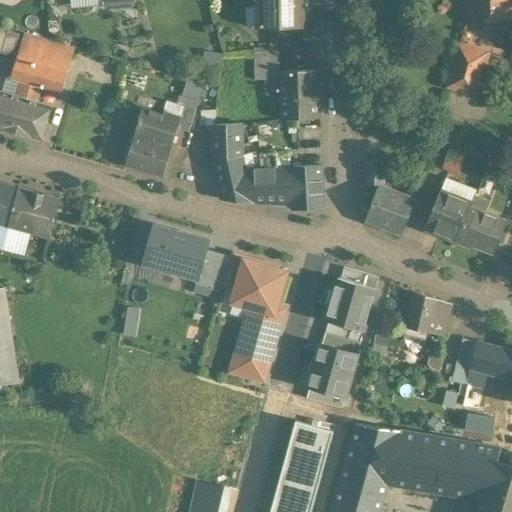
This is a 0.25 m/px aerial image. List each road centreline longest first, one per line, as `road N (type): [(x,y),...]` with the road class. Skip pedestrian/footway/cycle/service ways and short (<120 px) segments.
road 1 (residential): [(0,159),(275,233),(344,243)]
road 2 (residential): [(344,243),(336,0)]
road 3 (residential): [(344,243),(511,312)]
